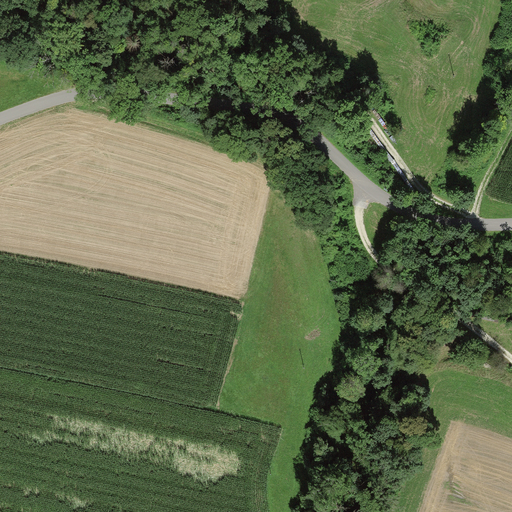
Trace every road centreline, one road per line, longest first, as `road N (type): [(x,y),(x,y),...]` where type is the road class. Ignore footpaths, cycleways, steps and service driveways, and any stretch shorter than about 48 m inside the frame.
road 1 (unclassified): [(0,117),(61,95),(98,92),(291,108),(386,199),(441,219),(511,224)]
road 2 (track): [(157,0),(273,50),(335,89),(423,194),(470,214)]
road 3 (track): [(366,181),(355,223),(366,240),(393,273),(511,361)]
